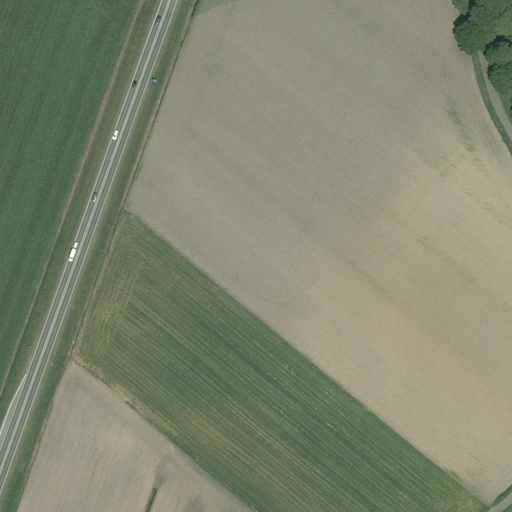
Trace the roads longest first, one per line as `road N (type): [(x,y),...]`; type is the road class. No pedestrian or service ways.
road 1 (trunk): [(0,470),(167,0)]
road 2 (unclassified): [(511,134),(489,87),(469,0)]
